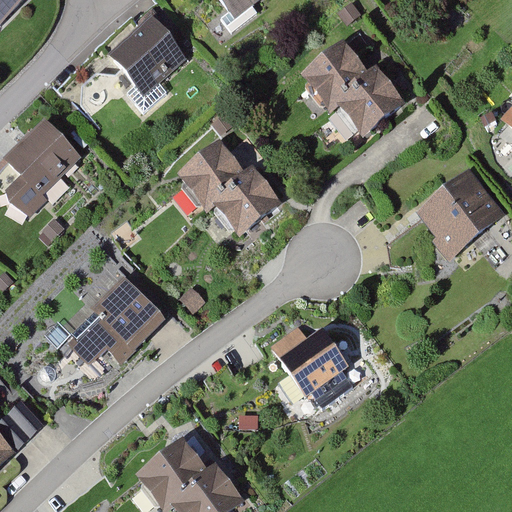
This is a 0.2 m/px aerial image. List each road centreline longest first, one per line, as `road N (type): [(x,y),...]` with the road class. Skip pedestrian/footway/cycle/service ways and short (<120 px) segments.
road 1 (residential): [(28,511),(159,389),(322,273)]
road 2 (residential): [(79,0),(76,29),(54,71),(0,123)]
